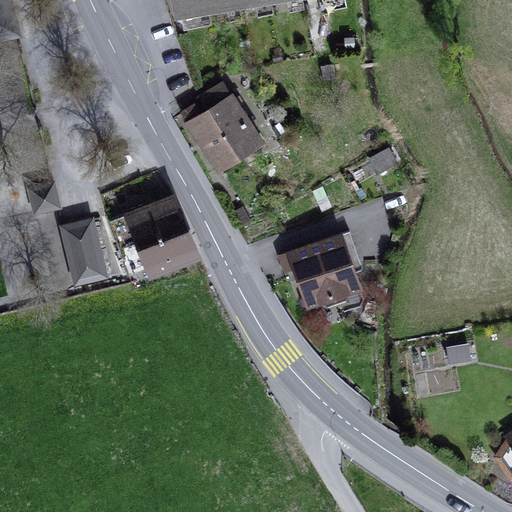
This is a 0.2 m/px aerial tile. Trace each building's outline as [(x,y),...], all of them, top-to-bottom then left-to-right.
[(0,0),(0,39),(20,34),(11,0),(0,0)] [(209,9),(206,0),(173,0),(177,15),(181,14),(208,9),(209,9)] [(240,3),(238,0),(206,0),(209,9),(208,9),(208,10),(224,7),(239,4),(240,3)] [(258,16),(273,13),(270,0),(262,0),(255,2),(258,16)] [(287,0),(290,11),(305,8),(302,0),(287,0)] [(332,4),(342,1),(342,0),(307,0),(310,16),(334,11),(332,4)] [(227,21),(242,18),(239,5),(239,4),(224,7),(227,21)] [(184,29),(211,23),(208,10),(208,9),(181,14),(184,29)] [(222,81),(199,96),(208,109),(209,108),(222,128),(222,129),(240,156),(262,142),(237,103),(234,99),(222,81)] [(182,112),(220,169),(240,156),(222,129),(222,128),(209,108),(208,109),(202,113),(195,104),(182,112)] [(372,157),(379,170),(396,161),(390,148),(372,157)] [(30,188),(36,212),(60,206),(55,182),(30,188)] [(109,219),(121,250),(138,243),(187,225),(177,200),(174,201),(172,195),(149,204),(148,202),(125,211),(125,213),(109,219)] [(76,282),(106,275),(92,219),(65,225),(63,226),(76,282)] [(150,277),(199,258),(187,225),(138,243),(142,255),(150,277)] [(354,271),(351,264),(361,261),(350,231),(291,252),(296,267),(305,293),(303,299),(305,305),(311,308),(317,306),(319,300),(348,290),(359,286),(354,271)] [(121,250),(126,262),(142,255),(138,243),(121,250)] [(286,270),(296,267),(291,252),(281,255),(286,270)] [(354,271),(363,268),(361,261),(351,264),(354,271)] [(361,306),(364,299),(359,286),(348,290),(354,308),(361,306)] [(471,358),(469,346),(448,350),(450,362),(471,358)]
